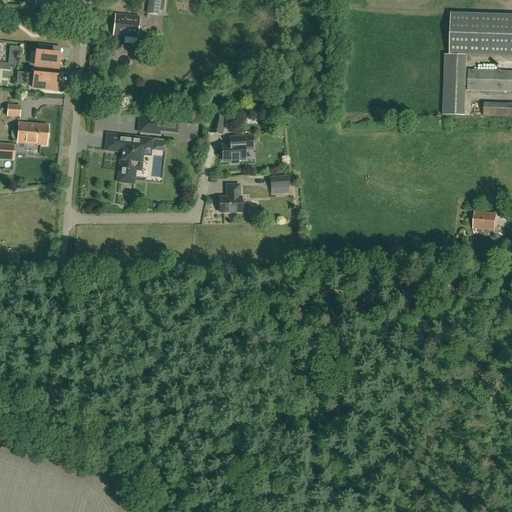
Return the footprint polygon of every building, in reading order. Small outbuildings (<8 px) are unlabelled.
[(41,0),(41,9),(63,11),(64,0),(41,0)] [(159,15),(160,0),(147,0),(146,13),(159,15)] [(137,38),(139,16),(115,14),(113,36),(137,38)] [(511,15),(451,14),(450,55),(511,56),(511,15)] [(36,67),(48,68),(57,69),(59,55),(51,55),(51,52),(50,52),(51,46),(52,47),(52,46),(38,45),(38,51),(37,51),(36,64),(36,65),(36,67)] [(48,68),(36,67),(36,71),(35,71),(33,89),(55,91),(57,77),(49,77),(49,74),(48,74),(48,68)] [(511,91),(511,71),(468,69),(468,90),(511,91)] [(449,117),(470,117),(470,105),(465,105),(465,91),(449,91),(449,117)] [(8,105),(7,116),(19,117),(20,106),(8,105)] [(141,117),(139,132),(159,134),(160,119),(141,117)] [(221,135),(224,120),(213,117),(210,133),(221,135)] [(19,123),(18,130),(14,129),(12,131),(12,137),(13,138),(17,139),(17,143),(46,145),(48,125),(19,123)] [(150,155),(151,140),(110,135),(108,150),(124,152),(123,159),(121,159),(119,177),(119,179),(121,179),(123,180),(124,181),(126,182),(128,182),(130,181),(131,180),(134,180),(134,179),(136,162),(141,162),(142,154),(150,155)] [(253,149),(252,136),(230,138),(230,145),(222,146),(223,162),(231,161),(231,164),(239,163),(238,161),(245,160),(244,152),(246,150),(253,149)] [(0,145),(0,159),(13,160),(14,146),(0,145)] [(271,190),(288,188),(287,177),(270,179),(271,190)] [(220,213),(242,212),(241,198),(240,198),(239,185),(227,186),(227,198),(219,198),(220,213)] [(495,231),(497,214),(475,212),(474,229),(495,231)]
